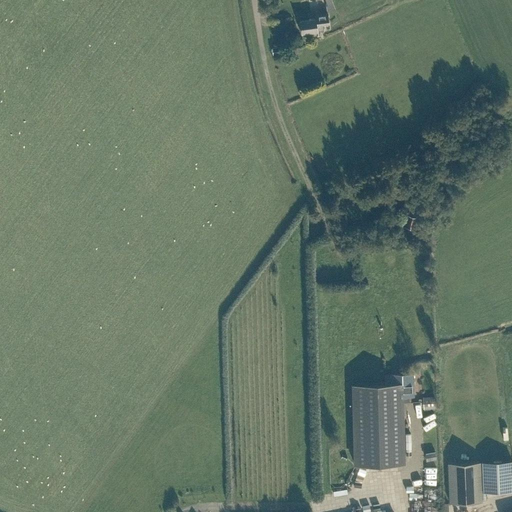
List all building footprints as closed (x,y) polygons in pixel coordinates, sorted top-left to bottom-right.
[(316,18),(300,20),(302,33),(303,32),(303,34),(309,33),(309,32),(324,30),(323,23),(329,22),(328,12),(315,14),(316,18)] [(285,46),(273,47),(273,54),(286,53),(285,46)] [(442,198),(439,194),(433,200),(435,203),(442,198)] [(408,215),(406,226),(414,228),(416,217),(408,215)] [(352,383),(354,464),(406,463),(404,401),(409,401),(408,396),(415,395),(414,373),(391,373),(391,382),(352,383)] [(483,491),(511,490),(511,460),(483,461),(483,491)] [(481,461),(448,462),(449,502),(482,501),(481,461)]
